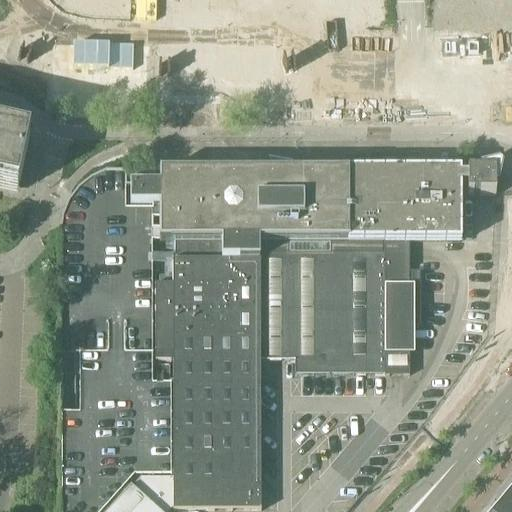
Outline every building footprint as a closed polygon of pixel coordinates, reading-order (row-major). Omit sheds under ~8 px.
[(30,137),(0,130),(0,182),(19,187),(30,137)] [(159,187),(159,204),(159,243),(174,243),(174,261),(170,261),(170,287),(153,287),(153,355),(170,355),(170,386),(170,478),(170,480),(171,511),(173,511),(172,511),(260,511),(261,511),(260,511),(260,510),(260,359),(293,359),(293,377),(335,377),(408,377),(408,328),(419,328),(419,273),(408,273),(408,243),(459,243),(459,187),(467,187),(467,197),(495,197),(495,173),(467,173),(467,177),(459,177),(459,173),(159,173),(159,187)] [(159,204),(159,187),(130,187),(130,188),(126,188),(126,174),(106,174),(91,180),(78,191),(68,204),(62,219),(60,235),(60,511),(103,511),(134,478),(170,478),(170,386),(125,386),(125,355),(151,355),(151,204),(159,204)] [(169,511),(171,511),(170,480),(140,480),(132,490),(131,488),(109,511),(169,511)] [(511,511),(511,489),(492,511),(511,511)]
